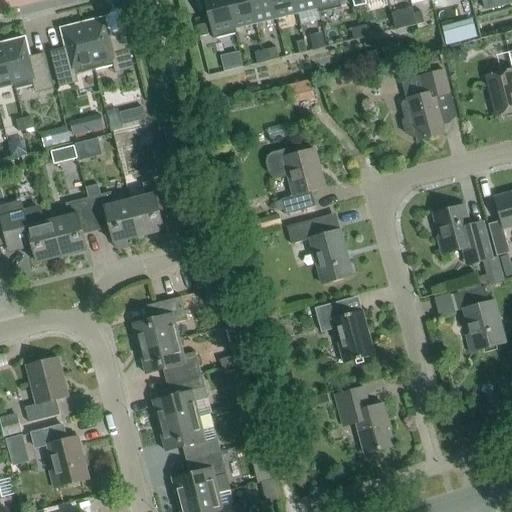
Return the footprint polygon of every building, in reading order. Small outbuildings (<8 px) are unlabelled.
[(226,0),(203,0),(213,40),(215,40),(215,39),(236,34),(235,29),(234,30),(226,0)] [(248,0),(226,0),(234,30),(235,29),(255,24),(248,0)] [(271,0),(248,0),(255,24),(276,19),(271,0)] [(293,0),(271,0),(276,19),(297,14),(293,0)] [(315,0),(293,0),(297,14),(317,9),(318,9),(315,0)] [(338,0),(315,0),(318,9),(317,9),(318,14),(339,8),(339,9),(341,8),(338,0)] [(511,0),(485,0),(488,8),(511,1),(511,0)] [(424,24),(421,12),(413,14),(416,25),(416,26),(424,24)] [(115,72),(133,68),(124,34),(109,37),(105,18),(83,23),(94,69),(114,64),(115,72)] [(51,52),(59,86),(77,81),(75,74),(94,69),(83,23),(61,29),(66,48),(51,52)] [(200,38),(208,36),(205,24),(197,26),(200,38)] [(366,26),(358,28),(361,39),(369,37),(366,26)] [(361,39),(358,28),(351,29),(354,41),(361,39)] [(15,90),(34,85),(35,93),(53,88),(44,55),(29,58),(24,39),(4,44),(4,43),(15,90)] [(306,52),(304,41),(296,43),(299,54),(299,55),(306,53),(306,52)] [(14,90),(15,90),(4,43),(3,43),(3,44),(0,44),(0,88),(13,86),(14,90)] [(269,50),(262,52),(264,63),(272,61),(269,50)] [(264,63),(262,52),(254,53),(257,65),(264,63)] [(511,52),(509,53),(511,64),(511,70),(486,77),(496,117),(511,112),(511,52)] [(425,95),(407,99),(407,102),(403,103),(402,106),(405,119),(403,123),(406,134),(413,138),(417,137),(418,142),(445,134),(436,98),(450,94),(444,71),(420,77),(425,95)] [(290,84),(295,103),(317,98),(312,78),(290,84)] [(125,112),(126,121),(148,117),(147,109),(125,112)] [(78,135),(106,127),(102,116),(75,125),(78,135)] [(23,119),(26,130),(33,128),(30,117),(23,119)] [(23,119),(15,121),(18,132),(26,130),(23,119)] [(113,132),(77,143),(82,160),(118,149),(113,132)] [(77,147),(56,150),(57,159),(78,156),(77,147)] [(314,150),(288,157),(286,150),(271,154),(267,157),(266,163),(269,174),(273,178),(278,179),(288,176),(294,196),(280,200),(285,215),(316,207),(311,192),(325,188),(314,150)] [(143,185),(146,197),(130,201),(139,237),(164,231),(158,208),(172,205),(165,179),(143,185)] [(95,225),(108,221),(115,249),(127,246),(126,241),(139,237),(130,201),(113,205),(110,193),(88,199),(95,225)] [(509,253),(507,243),(503,229),(511,226),(511,193),(494,198),(501,222),(488,225),(496,257),(509,253)] [(53,221),(62,257),(87,251),(81,228),(95,225),(88,199),(66,204),(69,216),(53,221)] [(477,263),(492,259),(493,259),(484,224),(470,228),(464,206),(433,214),(439,239),(438,239),(442,256),(461,251),(465,266),(477,263)] [(37,207),(0,216),(8,247),(31,241),(36,263),(62,257),(53,221),(44,223),(41,210),(37,207)] [(257,217),(246,220),(249,234),(261,230),(257,217)] [(322,285),(353,277),(340,231),(323,235),(319,219),(286,227),(291,245),(309,240),(322,285)] [(219,283),(205,287),(207,299),(222,295),(219,283)] [(471,353),(505,344),(494,301),(489,303),(484,287),(453,295),(458,311),(463,310),(470,335),(466,336),(471,353)] [(187,321),(185,312),(181,298),(155,304),(159,318),(133,324),(140,350),(179,340),(175,324),(187,321)] [(344,364),(374,356),(362,311),(347,315),(343,301),(315,309),(321,333),(334,329),(344,364)] [(175,382),(201,375),(195,353),(183,356),(179,340),(140,350),(146,375),(171,368),(175,382)] [(56,400),(68,397),(58,359),(27,367),(37,405),(25,408),(29,423),(60,415),(56,400)] [(178,395),(153,401),(159,427),(199,417),(195,403),(207,400),(201,375),(175,382),(178,395)] [(364,455),(395,447),(383,405),(369,408),(364,388),(335,396),(343,427),(356,424),(364,455)] [(22,433),(17,414),(0,418),(0,420),(4,438),(22,433)] [(194,459),(221,452),(217,438),(205,441),(199,417),(159,427),(166,452),(191,445),(194,459)] [(54,489),(89,480),(78,437),(66,440),(63,426),(32,434),(35,448),(47,445),(54,471),(50,472),(54,489)] [(172,479),(179,504),(230,491),(226,474),(221,452),(194,459),(198,472),(172,479)] [(230,491),(179,504),(180,511),(245,511),(243,503),(233,505),(230,491)]
